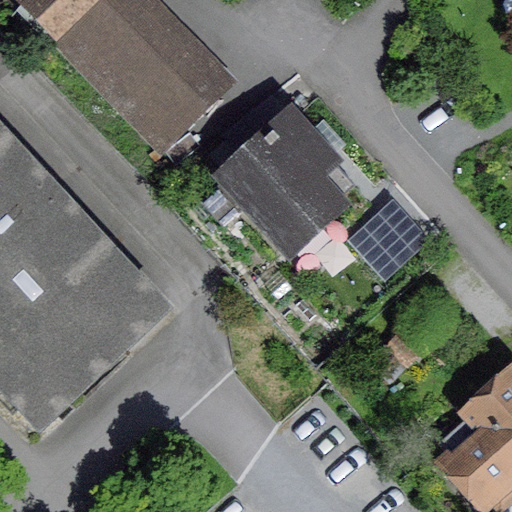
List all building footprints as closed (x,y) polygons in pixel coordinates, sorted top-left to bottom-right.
[(164,166),(238,91),(146,0),(20,0),(9,12),(164,166)] [(295,112),(204,186),(284,284),(352,228),(327,196),(349,178),(295,112)] [(0,401),(41,445),(175,320),(0,135),(0,401)] [(388,394),(449,341),(425,314),(364,367),(388,394)] [(462,511),(498,511),(511,501),(511,373),(455,421),(475,444),(434,479),(462,511)]
